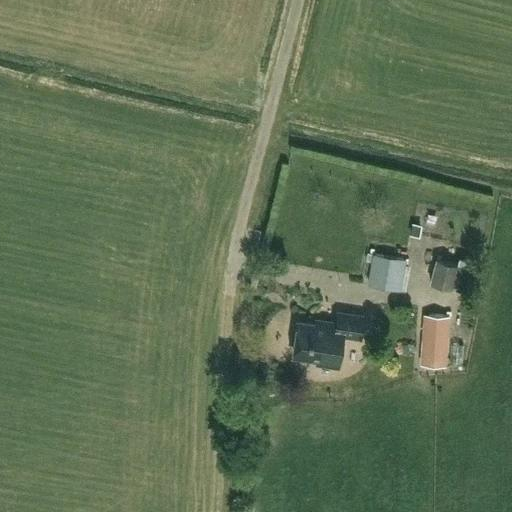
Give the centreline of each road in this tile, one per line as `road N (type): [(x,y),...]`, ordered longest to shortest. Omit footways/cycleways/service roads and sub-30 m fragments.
road 1 (unclassified): [(297,0),(229,296)]
road 2 (track): [(229,296),(219,511)]
